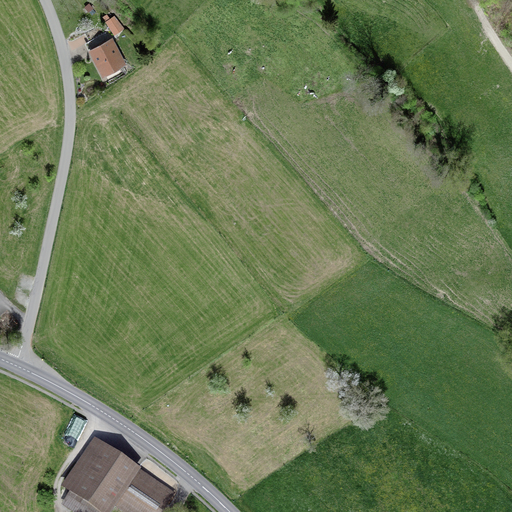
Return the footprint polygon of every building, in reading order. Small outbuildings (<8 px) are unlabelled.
[(114,33),(123,28),(114,17),(107,22),(114,33)] [(84,31),(88,38),(104,30),(100,23),(84,31)] [(87,42),(103,71),(121,61),(105,32),(87,42)] [(42,397),(36,410),(46,414),(40,427),(46,430),(58,404),(42,397)] [(78,440),(88,420),(75,413),(65,434),(78,440)] [(108,511),(114,503),(127,511),(158,511),(171,493),(103,447),(72,492),(101,511),(108,511)]
